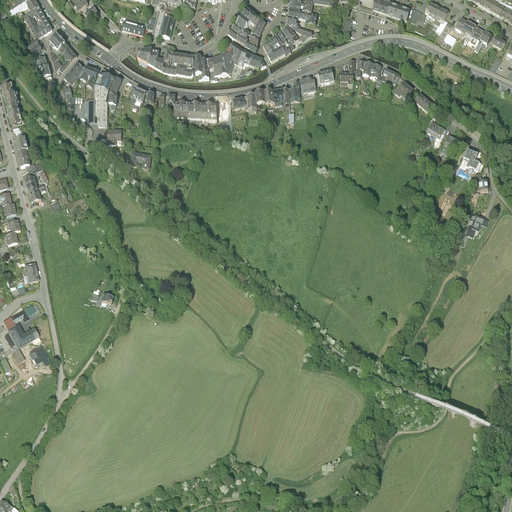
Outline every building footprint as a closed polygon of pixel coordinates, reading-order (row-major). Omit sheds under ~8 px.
[(11,13),(27,3),(25,0),(23,0),(17,4),(9,9),(11,13)] [(36,0),(25,0),(27,3),(30,9),(39,4),(36,0)] [(88,3),(85,0),(71,0),(78,10),(88,3)] [(132,0),(145,3),(145,0),(153,0),(152,6),(155,7),(160,8),(159,12),(162,12),(165,13),(166,10),(167,10),(167,8),(167,7),(168,7),(168,6),(171,7),(171,8),(172,8),(172,7),(175,8),(175,9),(176,9),(176,8),(178,9),(179,9),(179,10),(180,10),(183,10),(183,11),(184,10),(187,11),(186,12),(187,12),(187,11),(189,12),(189,13),(190,12),(192,12),(192,13),(192,12),(194,11),(195,12),(195,11),(195,9),(196,9),(196,8),(195,8),(194,6),(196,5),(196,6),(197,5),(196,5),(197,1),(199,1),(198,2),(199,3),(199,1),(202,2),(202,3),(203,3),(203,2),(208,4),(209,5),(213,6),(217,4),(218,0),(132,0)] [(307,0),(306,5),(305,4),(304,8),(312,10),(313,6),(333,9),(333,3),(330,3),(324,2),(316,1),(315,2),(314,1),(314,0),(307,0)] [(496,5),(495,6),(484,0),(478,0),(476,5),(493,15),(498,7),(496,5)] [(303,4),(291,2),(289,14),(299,15),(300,11),(303,11),(304,8),(305,4),(303,4)] [(387,17),(389,7),(374,2),(373,10),(373,12),(387,17)] [(44,30),(52,26),(39,4),(30,9),(32,12),(33,12),(39,22),(44,30)] [(389,7),(387,17),(406,23),(410,12),(401,9),(402,6),(399,5),(398,8),(390,5),(389,5),(389,7)] [(436,19),(440,10),(430,5),(426,12),(430,15),(430,16),(436,19)] [(84,13),(87,19),(97,12),(93,6),(84,13)] [(493,15),(500,19),(504,11),(505,11),(498,7),(493,15)] [(36,35),(44,30),(39,22),(37,23),(31,13),(32,12),(30,9),(23,13),(36,35)] [(176,14),(166,10),(165,13),(164,15),(175,19),(176,14)] [(449,15),(440,10),(436,19),(445,23),(449,15)] [(422,16),(413,11),(410,23),(414,26),(417,20),(419,21),(422,16)] [(511,19),(511,15),(504,11),(500,19),(509,25),(511,19)] [(254,19),(248,14),(242,20),(249,25),(254,19)] [(316,23),(316,20),(317,20),(317,17),(311,16),(304,15),(304,16),(299,15),(289,14),(288,20),(297,22),(304,23),(306,23),(305,27),(315,29),(316,23)] [(161,39),(170,40),(171,33),(173,29),(174,22),(163,19),(158,38),(161,38),(161,39)] [(259,23),(254,19),(249,25),(250,26),(254,29),(259,23)] [(242,20),(236,28),(244,35),(249,28),(250,26),(249,25),(242,20)] [(297,22),(288,20),(287,28),(292,30),(291,31),(293,33),(296,33),(296,34),(301,37),(307,41),(312,39),(312,35),(301,32),(301,31),(300,30),(298,28),(299,26),(298,26),(296,26),(297,22)] [(125,24),(124,24),(122,32),(130,35),(133,26),(134,21),(131,21),(130,25),(129,25),(125,24)] [(342,36),(348,37),(351,22),(346,21),(343,33),(342,32),(341,35),(342,36)] [(461,35),(467,25),(461,21),(455,31),(461,35)] [(430,31),(441,36),(445,28),(443,26),(434,22),(432,27),(430,31)] [(253,37),(259,41),(265,28),(260,23),(255,34),(254,35),(253,37)] [(445,23),(443,26),(445,28),(451,31),(453,28),(445,23)] [(424,30),(417,27),(415,32),(426,38),(430,31),(432,27),(427,25),(424,30)] [(475,30),(467,25),(461,35),(464,36),(465,35),(471,38),(475,30)] [(133,26),(130,35),(143,38),(146,30),(147,31),(147,28),(143,26),(142,29),(138,28),(139,26),(136,26),(135,26),(135,27),(133,26)] [(236,28),(232,33),(240,38),(246,42),(248,39),(250,41),(251,39),(252,39),(249,37),(248,37),(244,35),(236,28)] [(299,41),(287,28),(282,34),(287,40),(290,43),(289,44),(292,47),(299,41)] [(451,31),(445,28),(441,36),(435,46),(440,48),(444,42),(448,35),(451,31)] [(485,35),(475,30),(471,38),(480,43),(485,35)] [(64,40),(56,31),(49,37),(58,46),(64,40)] [(232,33),(228,38),(237,44),(240,38),(232,33)] [(287,40),(282,34),(278,37),(290,54),(292,51),(294,50),(293,48),(292,47),(289,44),(287,45),(285,42),(287,40)] [(456,41),(448,35),(444,42),(452,47),(456,41)] [(491,39),(485,35),(480,43),(483,45),(486,47),(491,39)] [(27,41),(30,46),(38,41),(36,36),(27,41)] [(259,41),(253,37),(252,39),(251,39),(252,40),(250,44),(250,45),(255,48),(257,49),(260,41),(259,41)] [(290,54),(278,37),(274,40),(280,49),(281,49),(283,53),(283,52),(286,56),(286,57),(290,54)] [(240,38),(237,44),(245,49),(248,43),(246,42),(240,38)] [(60,49),(62,52),(69,46),(64,40),(58,46),(60,49)] [(280,49),(274,40),(270,43),(274,49),(275,49),(276,52),(280,49)] [(505,45),(496,40),(492,47),(501,52),(505,45)] [(41,45),(38,41),(30,46),(33,51),(41,45)] [(248,43),(245,49),(255,54),(258,49),(257,49),(255,48),(250,45),(248,43)] [(274,49),(270,43),(263,48),(267,57),(276,52),(275,49),(274,49)] [(474,52),(478,54),(483,45),(480,43),(474,52)] [(77,55),(69,46),(62,52),(67,58),(62,63),(58,65),(61,69),(77,55)] [(241,61),(244,54),(240,53),(232,47),(228,52),(241,61)] [(50,53),(52,60),(57,57),(62,52),(60,49),(56,53),(54,50),(50,53)] [(276,52),(267,57),(271,64),(286,56),(283,52),(283,53),(281,49),(280,49),(276,52)] [(151,53),(152,53),(152,51),(142,52),(137,60),(147,65),(149,62),(150,59),(151,53)] [(231,60),(227,66),(233,68),(234,65),(238,67),(241,61),(228,52),(226,56),(226,57),(231,60)] [(33,58),(35,65),(47,61),(44,53),(38,55),(38,56),(33,58)] [(147,65),(155,69),(158,59),(157,59),(158,54),(152,53),(151,53),(150,59),(149,62),(147,65)] [(244,66),(248,56),(244,54),(241,61),(238,67),(240,68),(242,69),(244,66)] [(176,56),(170,55),(169,63),(169,64),(172,65),(172,68),(168,67),(167,74),(176,75),(177,69),(174,68),(174,66),(176,56)] [(174,66),(177,66),(187,68),(188,58),(176,56),(174,66)] [(249,68),(253,58),(248,56),(244,66),(249,68)] [(62,63),(57,57),(52,60),(55,68),(58,65),(62,63)] [(233,68),(227,66),(231,60),(226,57),(222,58),(227,76),(229,76),(233,68)] [(222,58),(217,60),(221,77),(221,78),(227,76),(222,58)] [(260,68),(262,62),(253,58),(249,68),(259,71),(260,68)] [(164,61),(158,59),(155,69),(161,72),(162,73),(163,66),(164,62),(164,61)] [(497,59),(491,69),(496,72),(502,62),(497,59)] [(217,60),(212,61),(213,72),(214,79),(217,78),(221,77),(217,60)] [(50,71),(47,61),(35,65),(37,69),(41,67),(43,73),(50,71)] [(83,67),(77,61),(63,75),(67,78),(71,83),(83,67)] [(208,69),(207,62),(201,62),(201,65),(201,66),(202,69),(202,75),(202,77),(202,80),(209,80),(209,78),(208,69)] [(369,77),(370,72),(372,65),(365,63),(363,71),(363,74),(362,76),(369,77)] [(372,80),(377,81),(378,75),(381,68),(372,65),(370,72),(373,73),(372,77),(373,77),(372,80)] [(85,81),(88,75),(91,68),(86,66),(80,78),(85,81)] [(187,69),(187,68),(177,66),(177,69),(176,75),(189,77),(191,77),(192,77),(193,76),(193,75),(193,74),(194,74),(193,70),(187,69)] [(99,72),(91,68),(88,75),(90,76),(86,84),(91,87),(99,72)] [(400,78),(386,70),(383,74),(387,77),(387,78),(391,81),(390,82),(396,86),(400,78)] [(322,74),(318,75),(319,83),(324,82),(324,85),(330,84),(329,81),(333,80),(331,72),(322,74)] [(354,76),(354,75),(349,75),(345,75),(341,74),(340,83),(348,83),(348,82),(351,82),(353,82),(353,76),(354,76)] [(103,80),(100,88),(109,92),(115,79),(104,75),(102,79),(103,80)] [(380,76),(378,75),(377,81),(376,84),(380,85),(381,81),(385,82),(387,78),(380,76)] [(55,82),(53,76),(45,80),(47,85),(55,82)] [(314,83),(315,83),(314,77),(310,78),(311,79),(299,82),(302,95),(316,92),(314,83)] [(69,86),(71,83),(67,78),(63,82),(68,87),(69,86)] [(116,97),(122,83),(115,80),(109,95),(110,95),(116,97)] [(401,86),(395,94),(399,97),(402,94),(407,98),(411,94),(410,94),(413,91),(406,85),(405,84),(403,87),(401,86)] [(66,102),(70,101),(70,99),(72,95),(72,94),(70,89),(69,86),(68,87),(62,90),(66,102)] [(106,104),(109,92),(100,88),(95,86),(94,103),(94,117),(98,117),(97,122),(98,127),(107,127),(108,104),(106,104)] [(2,92),(4,100),(6,109),(16,107),(14,98),(12,89),(2,92)] [(148,94),(137,89),(134,95),(133,99),(136,100),(143,103),(148,94)] [(295,90),(289,91),(290,100),(299,99),(299,90),(295,90)] [(282,91),(273,92),(274,103),(280,102),(280,101),(283,101),(282,91)] [(274,104),(274,103),(273,92),(264,93),(265,104),(265,105),(274,104)] [(264,93),(255,94),(255,96),(256,96),(256,105),(265,104),(264,93)] [(118,98),(116,97),(110,95),(108,104),(112,105),(116,107),(118,98)] [(433,106),(420,95),(414,102),(427,113),(433,106)] [(255,96),(247,97),(247,99),(244,99),(245,102),(246,107),(246,110),(257,109),(256,105),(256,96),(255,96)] [(242,100),(230,102),(230,107),(234,106),(234,109),(246,107),(245,102),(243,102),(242,100)] [(97,122),(98,117),(94,117),(94,103),(88,103),(88,101),(85,101),(85,116),(87,116),(87,122),(97,122)] [(173,116),(187,117),(188,104),(185,104),(185,103),(178,102),(178,103),(174,103),(174,106),(173,116)] [(187,117),(202,117),(202,105),(198,105),(199,104),(192,103),(192,104),(188,104),(187,117)] [(205,105),(202,105),(202,117),(216,118),(216,105),(212,105),(212,104),(206,104),(205,105)] [(6,109),(8,116),(12,131),(22,128),(18,114),(16,107),(6,109)] [(436,138),(441,128),(432,123),(426,133),(436,138)] [(445,130),(441,128),(436,138),(440,140),(441,138),(444,133),(445,130)] [(121,131),(107,131),(107,145),(115,145),(115,140),(121,140),(121,131)] [(450,137),(444,133),(441,138),(447,142),(450,137)] [(461,143),(450,137),(447,142),(445,146),(456,153),(461,143)] [(25,140),(14,143),(17,154),(26,152),(28,152),(28,150),(29,149),(29,147),(28,147),(27,147),(25,140)] [(17,154),(19,164),(28,162),(26,152),(17,154)] [(138,161),(141,162),(142,154),(132,152),(130,165),(137,166),(138,161)] [(476,156),(467,152),(460,166),(476,174),(480,166),(472,162),(476,156)] [(151,156),(142,154),(141,162),(142,162),(141,167),(149,168),(151,156)] [(30,168),(28,162),(19,164),(21,170),(30,168)] [(6,179),(0,180),(0,191),(8,190),(6,179)] [(25,184),(27,190),(36,187),(34,181),(25,184)] [(481,183),(478,184),(479,184),(479,192),(479,193),(488,192),(487,183),(481,183)] [(27,190),(29,196),(39,193),(36,187),(27,190)] [(29,196),(31,202),(41,199),(39,193),(29,196)] [(0,205),(1,208),(3,207),(11,205),(8,194),(0,195),(0,205)] [(449,203),(450,200),(446,197),(439,211),(447,214),(452,204),(449,203)] [(43,205),(41,199),(31,202),(34,208),(43,205)] [(13,204),(11,205),(3,207),(5,217),(16,215),(13,204)] [(58,205),(50,207),(52,213),(61,210),(60,208),(59,208),(58,205)] [(469,226),(468,228),(475,231),(478,232),(480,225),(482,220),(472,216),(471,221),(473,221),(471,227),(469,226)] [(7,223),(10,234),(15,232),(20,231),(17,220),(7,223)] [(473,238),(475,231),(468,228),(466,236),(473,238)] [(17,243),(15,232),(10,234),(4,235),(7,246),(17,243)] [(20,257),(15,251),(9,256),(13,262),(20,257)] [(24,267),(27,276),(37,273),(34,264),(24,267)] [(37,273),(27,276),(29,285),(39,283),(37,273)] [(20,297),(27,294),(25,288),(18,291),(20,297)] [(115,298),(103,295),(102,301),(98,300),(99,298),(92,296),(91,301),(97,303),(96,306),(101,308),(102,303),(113,305),(115,298)] [(29,322),(27,318),(35,314),(32,308),(24,312),(19,315),(10,319),(2,324),(7,332),(17,351),(11,355),(18,366),(25,362),(18,351),(29,346),(28,345),(40,339),(34,329),(23,336),(18,326),(15,327),(14,325),(22,321),(24,324),(29,322)] [(42,348),(30,355),(37,367),(42,364),(45,369),(51,365),(42,348)] [(5,361),(0,363),(0,366),(4,375),(11,372),(5,361)] [(8,511),(11,509),(1,502),(0,503),(0,509),(3,511),(8,511)]
